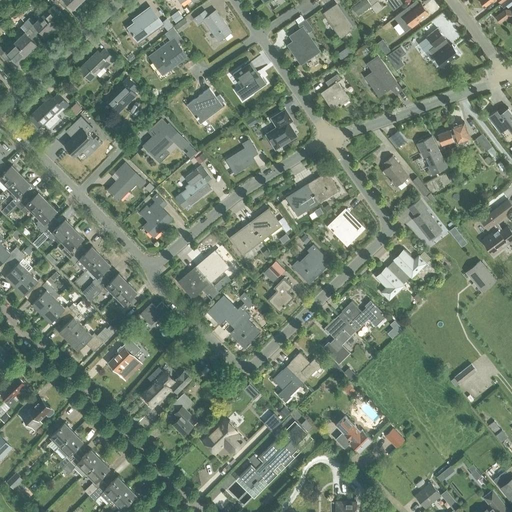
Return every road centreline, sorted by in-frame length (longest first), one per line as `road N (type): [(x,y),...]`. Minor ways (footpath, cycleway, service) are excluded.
road 1 (residential): [(244,376),(391,228),(331,137)]
road 2 (unclassified): [(202,511),(0,308)]
road 3 (residential): [(149,267),(243,190),(331,137)]
road 4 (residential): [(331,137),(509,77)]
road 5 (residential): [(0,116),(122,0)]
road 6 (residential): [(244,376),(158,288),(149,267)]
road 7 (residential): [(331,137),(257,37)]
